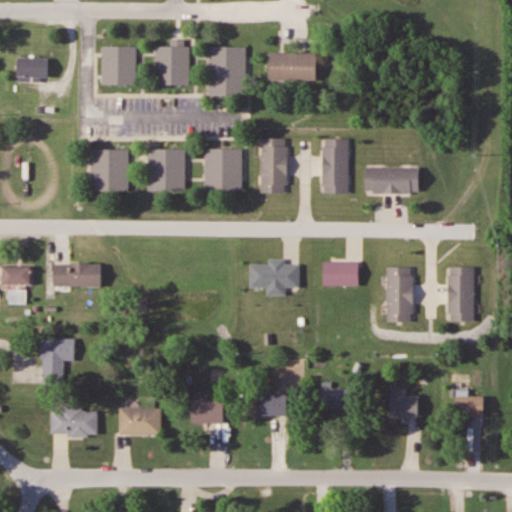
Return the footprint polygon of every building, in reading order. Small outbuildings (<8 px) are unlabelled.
[(108,40),(109,76),(144,76),(143,39),(108,40)] [(161,39),(162,77),(197,77),(197,39),(161,39)] [(215,41),(215,90),(254,89),(254,41),(215,41)] [(279,47),(279,71),(327,71),(327,47),(279,47)] [(21,53),(21,72),(51,72),(50,52),(21,53)] [(330,134),(331,187),(359,186),(359,133),(330,134)] [(268,135),(268,181),(294,181),(294,135),(268,135)] [(214,144),(214,181),(249,181),(249,143),(214,144)] [(100,144),(99,185),(136,186),(137,144),(100,144)] [(156,144),(155,183),(194,183),(194,144),(156,144)] [(375,163),(375,187),(432,188),(432,164),(375,163)] [(258,258),(275,258),(275,252),(293,251),(293,259),(306,258),(306,280),(294,280),(294,286),(278,287),(278,279),(259,280),(258,258)] [(331,257),(331,278),(371,278),(371,257),(331,257)] [(58,259),(58,280),(107,280),(108,260),(58,259)] [(10,261),(11,277),(40,277),(40,260),(10,261)] [(461,260),(461,315),(488,315),(487,260),(461,260)] [(396,261),(397,314),(424,314),(423,261),(396,261)] [(31,268),(3,268),(3,285),(31,285),(31,268)] [(13,282),(13,298),(32,298),(32,282),(13,282)] [(49,343),(49,371),(81,371),(81,343),(49,343)] [(388,381),(389,411),(427,410),(426,390),(416,391),(416,381),(388,381)] [(326,383),(326,405),(361,404),(361,383),(326,383)] [(265,391),(266,410),(297,409),(296,390),(265,391)] [(198,395),(197,416),(231,417),(231,396),(198,395)] [(485,417),(485,397),(457,397),(457,417),(485,417)] [(124,401),(124,428),(166,428),(166,401),(124,401)] [(55,404),(55,427),(105,428),(106,405),(55,404)]
